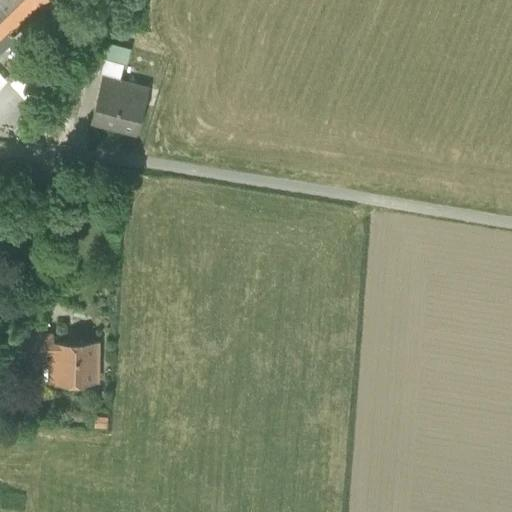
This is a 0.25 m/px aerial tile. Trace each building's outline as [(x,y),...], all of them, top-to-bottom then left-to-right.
[(0,0),(0,5),(3,9),(0,11),(0,39),(40,0),(0,0)] [(83,32),(92,39),(98,32),(108,19),(99,12),(83,32)] [(106,48),(103,59),(124,65),(126,65),(130,48),(108,42),(106,48)] [(98,75),(103,59),(106,48),(96,45),(88,73),(98,75)] [(98,75),(104,77),(119,81),(124,65),(103,59),(98,75)] [(92,121),(135,133),(147,89),(119,81),(104,77),(92,121)] [(7,359),(33,359),(33,333),(9,332),(7,359)] [(49,383),(96,381),(97,340),(52,341),(52,333),(33,333),(33,359),(49,359),(49,383)]
